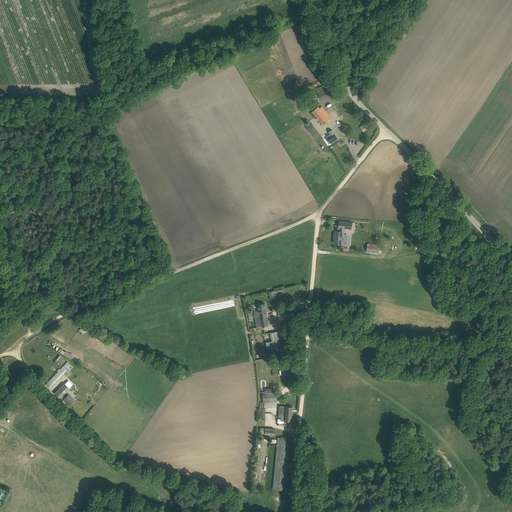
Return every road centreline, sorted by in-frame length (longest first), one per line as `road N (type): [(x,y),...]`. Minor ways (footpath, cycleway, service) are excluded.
road 1 (track): [(48,389),(16,355),(31,333),(319,215)]
road 2 (unclassified): [(511,262),(357,101),(310,0)]
road 3 (track): [(293,511),(319,215)]
